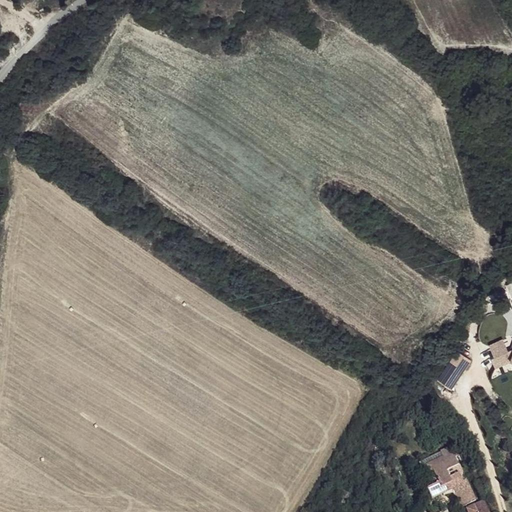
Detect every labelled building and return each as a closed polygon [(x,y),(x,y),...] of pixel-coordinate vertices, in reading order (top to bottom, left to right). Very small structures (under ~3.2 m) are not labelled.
[(502,339),(490,345),(495,357),(501,354),(508,351),(502,339)] [(511,349),(511,350),(508,351),(501,354),(505,363),(510,361),(511,361),(511,349)] [(495,357),(491,358),(495,367),(505,363),(501,354),(495,357)] [(453,493),(460,508),(476,500),(466,479),(463,481),(459,473),(449,477),(446,471),(458,465),(455,457),(451,450),(450,446),(440,451),(444,460),(431,466),(438,483),(426,489),(431,499),(437,496),(442,493),(443,495),(450,494),(448,490),(451,489),(453,493)] [(471,506),(466,509),(467,511),(488,511),(484,500),(471,506)]
